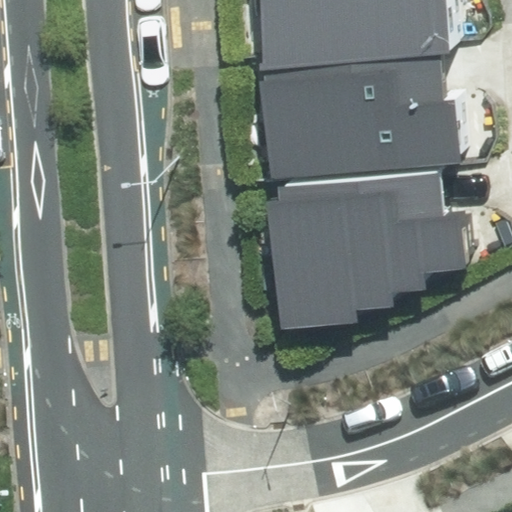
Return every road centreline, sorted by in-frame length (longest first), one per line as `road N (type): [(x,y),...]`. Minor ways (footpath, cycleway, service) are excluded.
road 1 (tertiary): [(60,482),(20,0)]
road 2 (tertiary): [(110,0),(146,479)]
road 3 (residential): [(146,479),(342,460),(511,385)]
